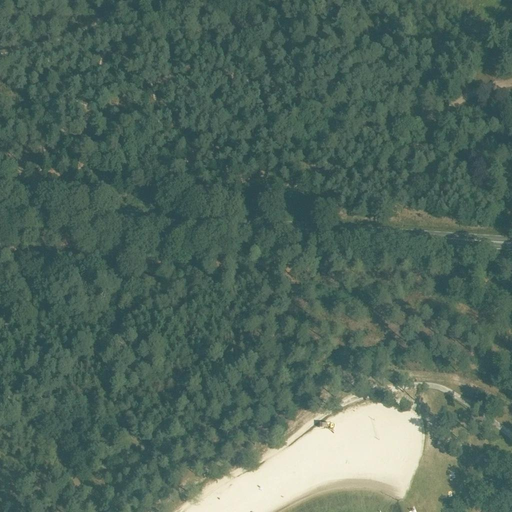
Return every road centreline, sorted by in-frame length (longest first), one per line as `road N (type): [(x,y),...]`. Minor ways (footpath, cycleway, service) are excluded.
road 1 (primary): [(511,248),(0,211)]
road 2 (track): [(511,76),(422,120),(348,127),(269,76),(228,1),(218,0)]
road 3 (track): [(139,0),(67,38),(0,52)]
